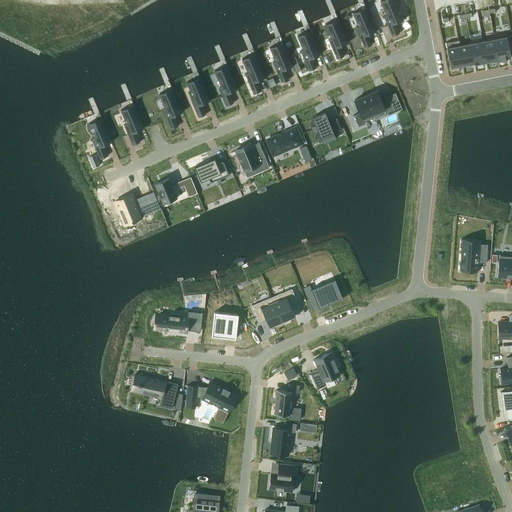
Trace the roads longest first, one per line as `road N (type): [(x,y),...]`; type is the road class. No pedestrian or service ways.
road 1 (residential): [(426,45),(107,176)]
road 2 (residential): [(476,293),(480,422),(511,511)]
road 3 (residential): [(436,93),(414,288)]
road 4 (residential): [(414,288),(256,360)]
road 5 (residential): [(256,360),(241,511)]
